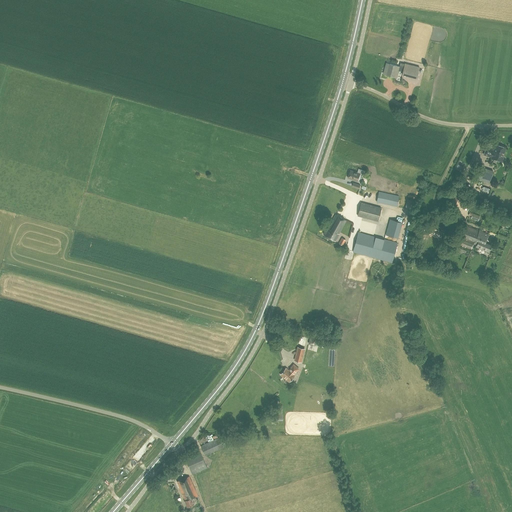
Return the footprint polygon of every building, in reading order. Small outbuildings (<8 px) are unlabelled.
[(387,69),(385,74),(386,74),(386,75),(387,75),(394,77),(397,77),(399,69),(399,67),(397,66),(389,64),(386,63),(385,67),(388,68),(388,69),(387,69)] [(419,67),(400,63),(399,67),(399,69),(413,73),(412,74),(417,75),(419,67)] [(504,156),(503,156),(506,147),(496,144),(494,150),(486,148),(484,154),(492,157),(491,158),(502,161),(504,156)] [(458,164),(455,169),(462,172),(465,167),(458,164)] [(490,182),(493,171),(479,166),(475,176),(479,177),(479,179),(490,182)] [(357,181),(360,173),(350,170),(348,178),(357,181)] [(399,196),(379,192),(377,202),(397,206),(399,196)] [(461,203),(462,200),(461,197),(459,196),(457,196),(455,196),(454,196),(453,197),(452,199),(448,206),(456,210),(461,203)] [(378,221),(381,208),(361,203),(358,215),(378,221)] [(470,212),(469,215),(472,216),(471,218),(478,221),(480,216),(473,213),(470,212)] [(339,234),(346,220),(336,214),(328,228),(328,227),(324,235),(336,241),(339,234)] [(489,252),(492,245),(485,242),(488,234),(464,224),(456,243),(471,249),(474,244),(476,245),(475,246),(489,252)] [(362,231),(377,234),(379,229),(363,226),(362,231)] [(440,243),(445,231),(441,229),(441,231),(434,228),(431,235),(422,256),(433,260),(433,258),(432,257),(433,254),(435,255),(439,246),(437,245),(438,242),(440,243)] [(392,262),(397,243),(358,232),(353,252),(392,262)] [(315,346),(317,339),(310,337),(308,344),(315,346)] [(302,362),(305,348),(297,346),(294,360),(302,362)] [(293,375),(298,369),(294,364),(288,370),(286,368),(281,374),(289,381),(294,375),(293,375)] [(205,455),(223,446),(219,437),(201,446),(205,455)] [(192,474),(207,467),(199,449),(185,456),(192,474)] [(185,501),(188,507),(194,504),(191,498),(193,497),(198,495),(189,476),(177,481),(186,500),(185,501)]
